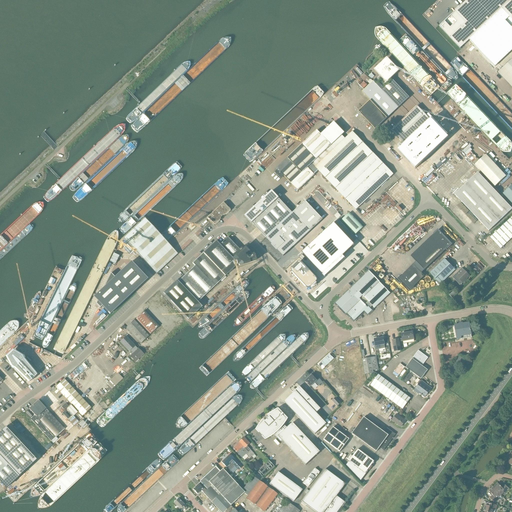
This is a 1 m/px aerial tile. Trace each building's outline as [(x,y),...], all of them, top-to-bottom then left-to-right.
[(511,0),(467,0),(455,12),(439,26),(450,37),(460,49),(476,34),(477,33),(496,15),(502,9),(511,19),(511,27),(511,28),(511,0)] [(379,76),(373,81),(398,108),(409,97),(391,78),(400,71),(387,57),(374,70),(379,76)] [(511,59),(499,71),(498,72),(511,87),(511,59)] [(398,108),(373,81),(362,92),(370,101),(358,112),(375,130),(398,108)] [(340,93),(331,102),(339,111),(348,101),(340,93)] [(417,106),(392,130),(404,144),(430,119),(417,106)] [(448,137),(431,119),(398,150),(416,169),(448,137)] [(287,158),(280,165),(276,168),(278,170),(275,172),(281,179),(284,176),(298,190),(315,175),(308,167),(344,133),(334,122),(321,135),(317,131),(287,159),(287,158)] [(373,153),(353,132),(315,167),(336,188),(373,153)] [(373,153),(336,188),(356,210),(393,174),(373,153)] [(511,208),(478,173),(455,195),(470,211),(469,211),(467,209),(465,206),(460,210),(463,213),(471,222),(475,218),(473,215),(474,215),(489,231),(511,209),(511,208)] [(511,203),(511,185),(503,194),(511,203)] [(252,223),(266,238),(293,213),(279,198),(272,191),(245,216),(252,223)] [(293,213),(266,238),(273,245),(274,244),(277,248),(276,249),(283,256),(287,253),(323,219),(306,201),(293,213)] [(221,219),(220,218),(221,218),(222,218),(223,217),(222,216),(223,216),(224,216),(230,210),(223,203),(207,218),(214,225),(221,219)] [(350,213),(342,220),(355,235),(363,227),(350,213)] [(511,217),(491,237),(501,248),(511,237),(511,217)] [(123,239),(156,274),(178,254),(145,219),(123,239)] [(333,223),(302,253),(323,275),(354,245),(333,223)] [(381,229),(372,237),(377,242),(385,234),(381,229)] [(438,230),(426,241),(440,256),(452,244),(438,230)] [(256,260),(255,260),(254,256),(255,255),(246,246),(241,251),(230,239),(225,239),(220,245),(238,264),(239,266),(256,260)] [(214,286),(238,264),(220,245),(216,241),(192,263),(195,266),(214,286)] [(424,270),(440,256),(426,241),(411,256),(416,262),(424,270)] [(445,259),(441,262),(431,273),(441,283),(455,270),(445,259)] [(111,273),(96,304),(100,308),(102,306),(110,315),(148,279),(131,262),(115,277),(111,273)] [(310,288),(311,288),(311,287),(316,283),(317,283),(317,282),(317,281),(318,280),(317,279),(317,278),(308,269),(303,263),(302,262),(301,262),(300,262),(299,262),(298,262),(298,263),(293,268),(292,268),(292,269),(292,270),(292,271),(292,272),(293,272),(298,278),(306,287),(307,287),(307,288),(308,288),(309,288),(310,288)] [(416,262),(413,264),(417,268),(422,273),(424,270),(416,262)] [(399,279),(402,282),(410,290),(425,276),(422,273),(417,268),(413,264),(399,279)] [(214,286),(195,266),(178,281),(177,280),(163,292),(189,319),(202,306),(198,302),(214,286)] [(369,271),(352,287),(363,298),(379,282),(369,271)] [(464,271),(461,273),(459,271),(455,275),(457,277),(458,277),(463,282),(467,279),(466,278),(468,276),(468,275),(465,271),(464,271)] [(379,282),(363,298),(374,309),(390,293),(379,282)] [(346,314),(347,314),(363,298),(352,287),(336,303),(346,314)] [(374,309),(363,298),(347,314),(354,321),(364,311),(368,315),(374,309)] [(436,299),(437,302),(438,306),(446,305),(445,298),(436,299)] [(136,319),(139,323),(151,334),(160,326),(148,314),(145,311),(136,319)] [(126,328),(130,331),(141,343),(150,335),(139,323),(135,319),(126,328)] [(457,340),(472,337),(469,322),(455,325),(457,340)] [(399,339),(392,340),(395,352),(401,351),(399,342),(403,341),(414,339),(413,332),(401,334),(402,339),(399,339)] [(126,337),(120,342),(129,351),(130,350),(133,354),(130,356),(136,362),(143,354),(138,349),(135,346),(126,337)] [(385,348),(385,344),(384,337),(374,339),(375,346),(376,350),(385,348)] [(28,382),(29,382),(36,375),(37,374),(36,374),(35,373),(37,371),(17,350),(5,361),(25,382),(27,380),(28,382)] [(412,359),(422,366),(428,358),(418,350),(412,359)] [(464,360),(459,356),(447,373),(452,376),(464,360)] [(365,374),(373,373),(373,370),(378,369),(376,358),(371,359),(363,360),(365,374)] [(408,364),(406,368),(410,371),(419,378),(421,379),(428,370),(422,366),(412,359),(408,364)] [(397,367),(394,371),(399,375),(405,367),(400,363),(397,367)] [(406,384),(413,375),(409,372),(405,377),(406,378),(403,381),(406,384)] [(107,383),(112,389),(123,379),(118,373),(107,383)] [(402,409),(404,407),(410,398),(378,374),(370,385),(390,400),(393,402),(402,409)] [(323,383),(322,382),(319,378),(317,380),(312,375),(305,381),(311,386),(315,382),(319,386),(323,383)] [(55,388),(59,391),(82,416),(91,408),(64,379),(55,388)] [(414,391),(415,391),(418,394),(420,392),(421,392),(420,394),(425,397),(431,388),(425,384),(424,385),(421,383),(422,382),(420,380),(417,383),(419,384),(414,391)] [(315,434),(327,423),(316,413),(321,409),(300,386),(293,393),(284,402),(315,434)] [(337,406),(341,403),(336,397),(332,401),(337,406)] [(29,409),(35,415),(36,417),(46,408),(38,400),(29,409)] [(51,441),(65,429),(46,408),(36,417),(35,415),(31,419),(51,441)] [(283,414),(283,413),(283,412),(282,414),(279,410),(278,410),(274,413),(270,416),(270,418),(266,421),(265,421),(264,421),(262,424),(261,426),(259,428),(258,430),(266,438),(271,435),(276,432),(277,433),(275,435),(276,437),(277,436),(281,441),(282,440),(306,465),(320,452),(293,422),(287,428),(285,426),(281,430),(280,428),(284,424),(287,418),(286,419),(283,415),(285,414),(284,414),(283,414)] [(392,420),(397,424),(401,427),(403,424),(402,423),(405,420),(397,414),(392,420)] [(364,417),(361,421),(352,434),(373,449),(377,452),(380,448),(384,450),(396,434),(392,431),(387,428),(384,432),(364,417)] [(0,432),(0,481),(6,488),(19,476),(36,460),(6,427),(0,432)] [(350,439),(334,427),(324,440),(340,452),(350,439)] [(239,443),(233,449),(242,458),(245,460),(248,457),(246,454),(250,458),(254,454),(250,450),(247,446),(249,444),(243,437),(239,442),(239,443)] [(358,449),(346,465),(361,481),(367,473),(366,473),(375,461),(358,449)] [(234,466),(238,470),(242,467),(239,463),(239,464),(235,460),(235,459),(230,454),(221,462),(222,462),(226,468),(227,467),(230,470),(229,470),(230,470),(234,466)] [(262,477),(273,466),(269,461),(258,472),(262,477)] [(231,505),(245,492),(223,469),(220,472),(216,467),(200,481),(207,489),(206,491),(204,493),(203,493),(212,502),(221,511),(227,511),(232,507),(231,505)] [(325,469),(301,501),(315,511),(336,511),(341,506),(342,507),(344,505),(343,504),(344,502),(345,503),(336,496),(345,484),(325,469)] [(278,472),(269,484),(293,502),(302,490),(278,472)] [(255,494),(262,484),(257,479),(249,490),(255,494)] [(498,483),(493,487),(500,494),(503,492),(505,493),(506,493),(509,489),(504,484),(501,487),(498,483)] [(204,493),(206,491),(204,488),(203,488),(199,484),(193,489),(197,494),(201,490),(204,493)] [(260,498),(268,488),(262,484),(255,494),(260,498)] [(498,497),(500,494),(493,487),(489,491),(493,495),(490,498),(493,502),(495,503),(499,499),(498,497)] [(267,501),(275,507),(278,502),(282,498),(268,488),(260,498),(266,502),(267,501)] [(174,503),(177,507),(180,509),(182,507),(185,510),(187,508),(187,507),(184,505),(178,498),(174,503)] [(282,498),(278,502),(289,510),(292,506),(282,498)] [(262,508),(267,511),(272,511),(276,508),(275,507),(267,501),(266,502),(262,508)] [(281,511),(287,511),(289,510),(278,502),(275,507),(276,508),(281,511)] [(484,511),(485,511),(492,511),(494,509),(496,510),(497,505),(489,503),(488,506),(485,505),(484,511)]
